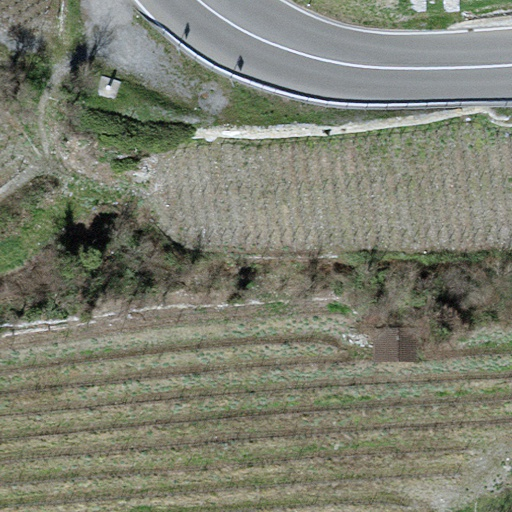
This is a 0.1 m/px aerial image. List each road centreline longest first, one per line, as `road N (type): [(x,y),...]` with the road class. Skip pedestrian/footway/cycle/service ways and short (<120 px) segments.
road 1 (primary): [(511,372),(210,318),(0,264)]
road 2 (secondary): [(199,0),(271,43),(335,63),(511,64)]
